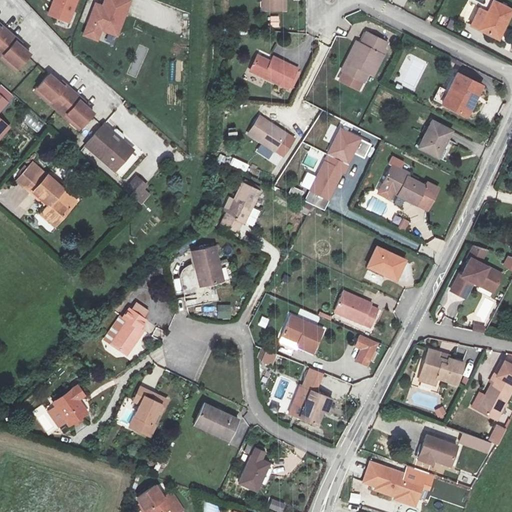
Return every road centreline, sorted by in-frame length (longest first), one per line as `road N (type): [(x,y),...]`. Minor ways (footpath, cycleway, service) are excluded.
road 1 (residential): [(180,353),(192,330),(240,333),(261,416),(343,459)]
road 2 (residential): [(511,121),(411,324)]
road 3 (residential): [(360,0),(511,74)]
road 4 (residential): [(411,324),(343,459)]
